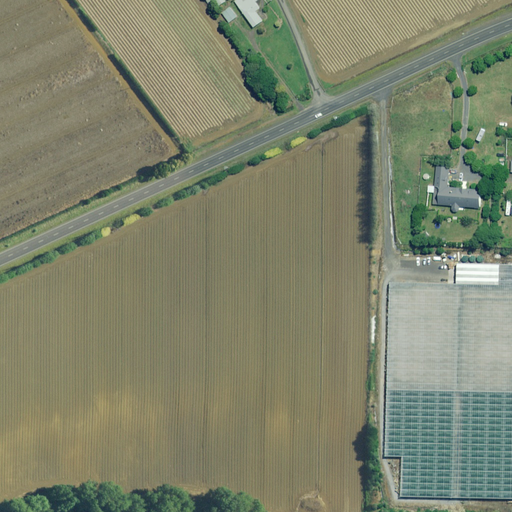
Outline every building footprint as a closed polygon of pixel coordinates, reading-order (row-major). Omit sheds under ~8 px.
[(226,1),(225,0),(206,0),(210,5),(213,10),(226,1)] [(260,0),(237,0),(235,1),(254,28),(264,21),(257,11),(261,8),(257,3),(260,0)] [(238,17),(231,7),(223,13),(230,23),(238,17)] [(452,206),(452,209),(461,210),(461,207),(481,209),(483,190),(448,187),(450,168),(437,167),(435,186),(429,186),(428,192),(435,193),(433,204),(439,205),(452,206)] [(511,281),(393,277),(386,454),(399,454),(398,493),(511,497),(511,281)]
